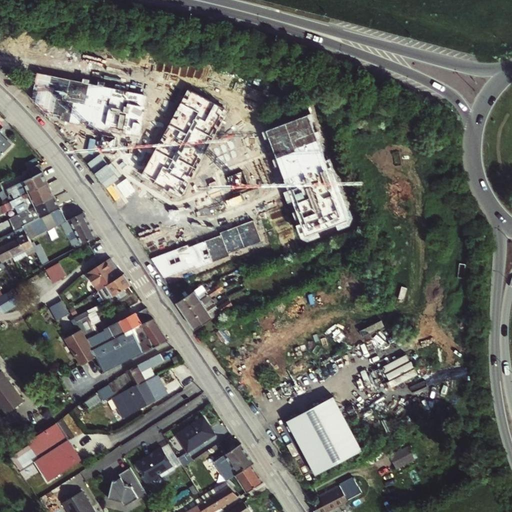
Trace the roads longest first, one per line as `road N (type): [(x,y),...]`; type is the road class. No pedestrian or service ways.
road 1 (tertiary): [(0,92),(79,182),(297,511)]
road 2 (tertiary): [(488,201),(500,247),(495,379),(511,451)]
road 3 (trunk): [(511,66),(463,66),(266,16)]
road 4 (trunk): [(266,16),(428,81),(459,105),(474,136)]
road 5 (unknown): [(109,226),(246,167)]
road 6 (unknown): [(115,236),(45,293),(0,313)]
road 7 (unknown): [(248,438),(361,366)]
